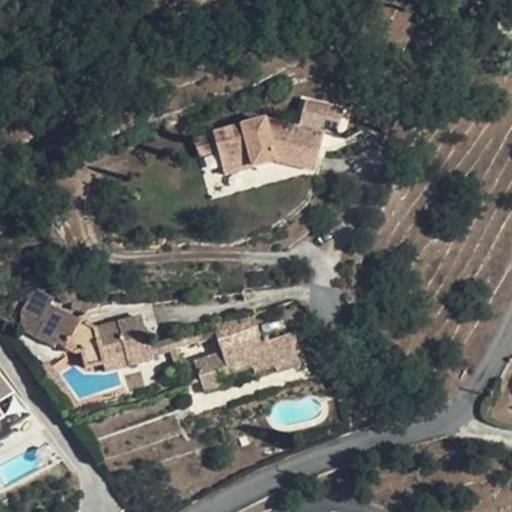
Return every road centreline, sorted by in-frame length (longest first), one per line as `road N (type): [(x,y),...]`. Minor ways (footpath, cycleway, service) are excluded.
road 1 (residential): [(511,323),(454,420),(316,461),(199,511)]
road 2 (unknown): [(155,311),(325,304),(385,393),(454,420)]
